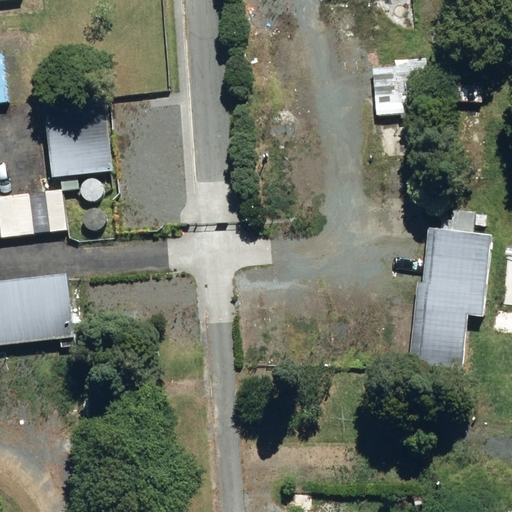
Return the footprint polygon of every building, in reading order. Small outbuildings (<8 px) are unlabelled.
[(325,0),(328,29),(334,28),(339,66),(342,65),(343,74),(380,69),(377,38),(392,36),(391,27),(377,29),(373,0),(325,0)] [(140,17),(101,22),(103,40),(142,35),(140,17)] [(270,80),(287,79),(285,62),(292,62),(289,17),(257,19),(261,68),(269,67),(270,80)] [(133,48),(106,54),(110,71),(136,65),(133,48)] [(394,70),(371,72),(376,120),(403,117),(401,99),(435,96),(431,60),(394,64),(394,70)] [(0,72),(0,105),(8,105),(6,72),(0,72)] [(483,89),(453,86),(451,107),(481,109),(483,89)] [(103,103),(41,111),(49,183),(112,176),(103,103)] [(270,139),(270,108),(252,108),(252,139),(270,139)] [(485,118),(463,116),(458,186),(480,187),(485,118)] [(394,159),(393,128),(379,128),(380,160),(394,159)] [(303,186),(297,186),(293,149),(268,151),(274,213),(299,211),(298,201),(305,200),(303,186)] [(60,193),(0,199),(0,241),(65,233),(60,193)] [(293,233),(250,234),(250,249),(293,248),(293,233)] [(488,241),(426,235),(420,287),(416,287),(408,368),(460,373),(465,320),(480,322),(488,241)] [(511,259),(499,258),(492,306),(511,309),(511,259)] [(63,279),(0,286),(0,349),(70,341),(63,279)] [(141,303),(141,286),(85,284),(84,332),(121,333),(122,303),(141,303)] [(391,357),(396,303),(383,302),(378,355),(391,357)] [(343,361),(344,310),(331,310),(331,360),(343,361)] [(511,316),(490,313),(487,333),(511,337),(511,316)] [(281,318),(249,320),(252,365),(284,363),(281,318)] [(323,326),(290,328),(292,365),(325,363),(323,326)] [(511,344),(483,339),(480,359),(511,364),(511,344)] [(55,404),(70,402),(62,350),(29,355),(36,396),(54,394),(55,404)] [(29,355),(5,359),(17,435),(41,432),(36,396),(29,355)] [(0,359),(0,358),(0,431),(11,430),(0,359)] [(509,394),(473,386),(466,417),(500,424),(502,415),(504,415),(509,394)] [(476,428),(436,423),(432,461),(471,466),(476,428)] [(367,455),(299,456),(300,483),(367,482),(367,455)] [(385,511),(385,503),(311,502),(311,511),(385,511)]
